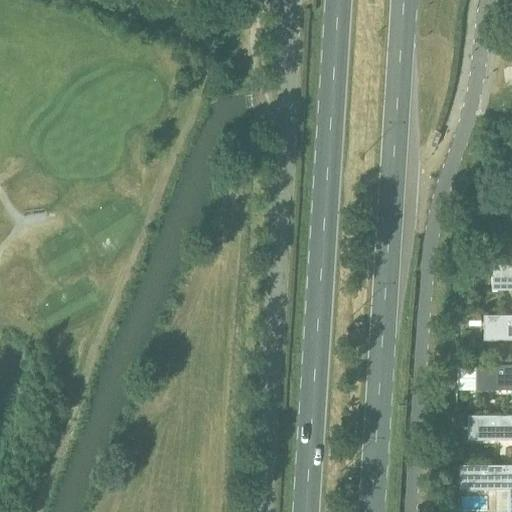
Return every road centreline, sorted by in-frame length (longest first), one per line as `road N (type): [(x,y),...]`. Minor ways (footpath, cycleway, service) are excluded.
road 1 (residential): [(409,511),(442,188),(471,104),(492,0)]
road 2 (primary): [(342,0),(308,511)]
road 3 (primary): [(380,511),(412,0)]
road 4 (unclassified): [(262,511),(289,0)]
